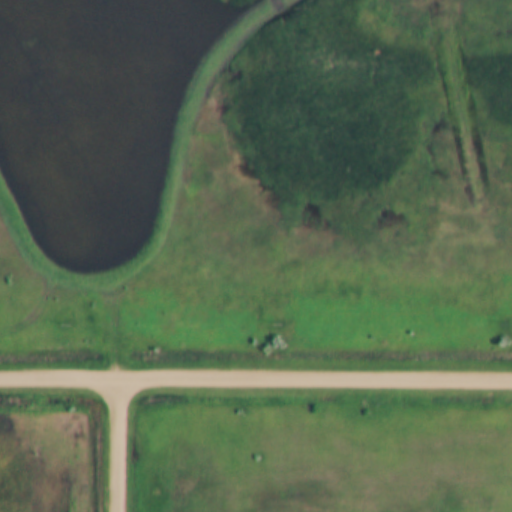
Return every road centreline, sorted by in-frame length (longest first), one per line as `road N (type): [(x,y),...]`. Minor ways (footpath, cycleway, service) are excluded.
road 1 (residential): [(511,381),(0,380)]
road 2 (residential): [(121,511),(122,381)]
